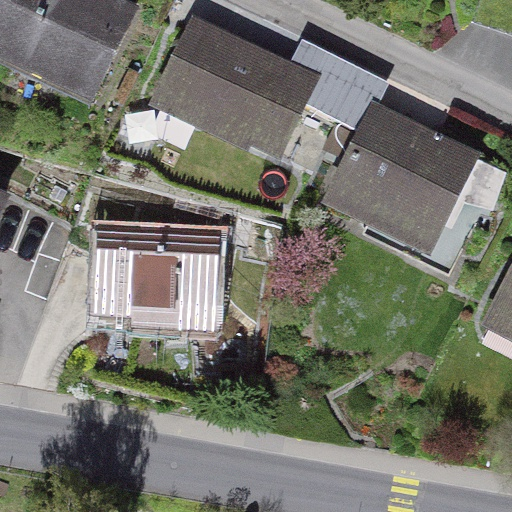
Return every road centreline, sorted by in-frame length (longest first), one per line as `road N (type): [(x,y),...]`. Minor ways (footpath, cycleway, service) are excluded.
road 1 (residential): [(441,511),(0,438)]
road 2 (residential): [(273,0),(511,113)]
